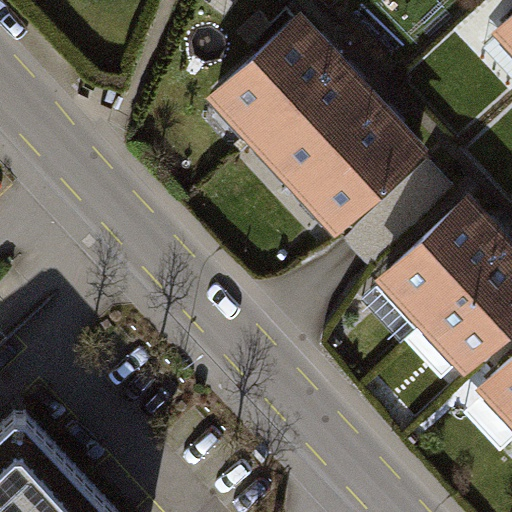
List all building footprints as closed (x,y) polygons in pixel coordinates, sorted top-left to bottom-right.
[(295,13),(218,84),(260,128),(336,56),(295,13)] [(336,56),(260,128),(302,172),(378,101),(336,56)] [(378,101),(302,172),(343,216),(419,145),(378,101)] [(467,199),(390,271),(431,314),(508,242),(467,199)] [(511,246),(508,242),(431,314),(473,358),(511,321),(511,246)] [(511,357),(490,378),(511,401),(511,357)] [(119,511),(23,405),(0,427),(0,511),(119,511)]
